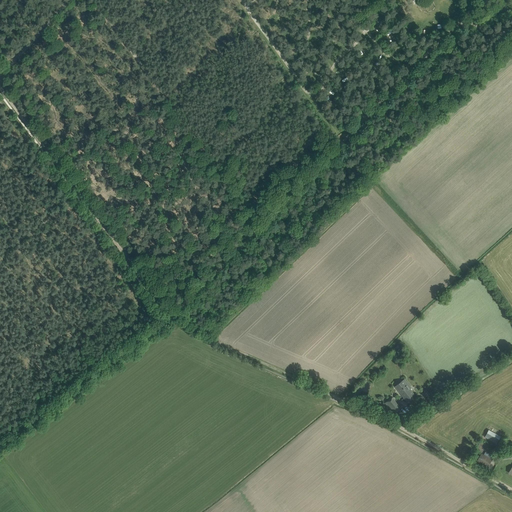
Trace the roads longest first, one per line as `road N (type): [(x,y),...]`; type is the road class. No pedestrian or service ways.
road 1 (track): [(167,315),(467,24),(493,34),(511,30)]
road 2 (track): [(511,493),(167,315)]
road 3 (track): [(167,315),(0,94)]
road 4 (track): [(167,315),(0,448)]
road 5 (track): [(343,141),(240,0)]
